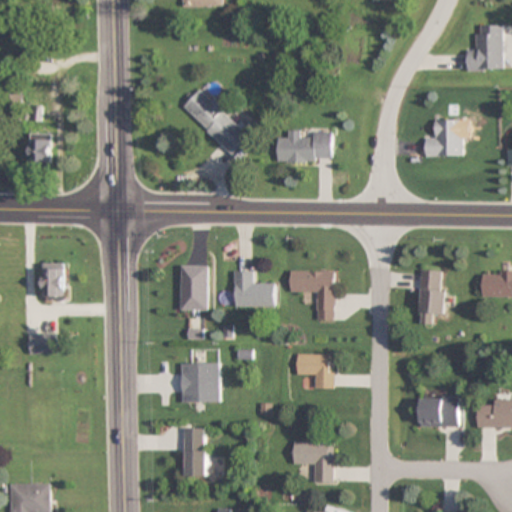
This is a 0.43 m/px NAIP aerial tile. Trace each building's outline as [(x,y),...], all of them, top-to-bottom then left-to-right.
[(505,70),(505,26),(478,26),(478,49),(469,49),(469,70),(505,70)] [(234,156),(253,135),(201,88),(182,109),(234,156)] [(14,89),(15,104),(23,104),(22,89),(14,89)] [(464,120),(437,120),(437,138),(426,138),(426,156),(464,156),(464,120)] [(278,163),(334,162),(333,130),(313,131),(313,139),(304,139),(303,130),(288,130),(288,139),(277,139),(278,163)] [(53,133),(33,133),(33,165),(53,165),(53,133)] [(45,299),(66,299),(66,264),(45,264),(45,299)] [(182,310),(209,311),(209,265),(182,265),(182,310)] [(443,271),(423,270),(420,324),(435,325),(435,315),(448,315),(449,291),(442,291),(443,271)] [(275,308),(275,283),(255,283),(255,271),(236,271),(236,308),(275,308)] [(336,271),(292,271),(291,292),(317,292),(316,322),(336,322),(336,271)] [(511,296),(511,272),(484,272),(484,297),(511,296)] [(59,354),(59,334),(32,334),(32,354),(59,354)] [(335,388),(335,354),(298,354),(298,376),(317,376),(317,388),(335,388)] [(221,363),(183,363),(183,403),(221,403),(221,363)] [(421,428),(461,428),(461,397),(421,397),(421,428)] [(511,428),(511,399),(492,399),(492,406),(478,406),(478,428),(511,428)] [(209,476),(209,428),(187,428),(187,476),(209,476)] [(335,442),(294,442),(294,465),(314,465),(314,483),(335,483),(335,442)] [(12,484),(12,511),(52,511),(53,484),(12,484)]
